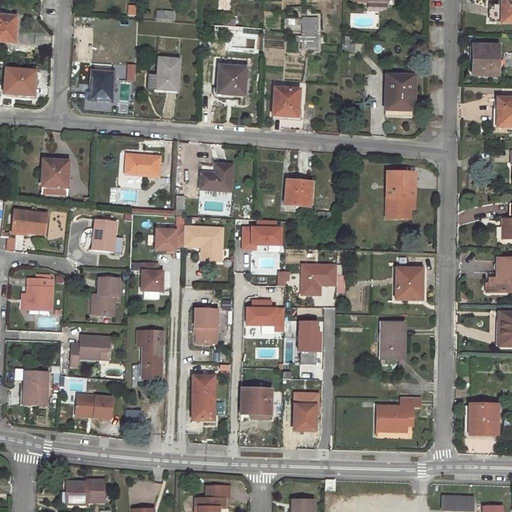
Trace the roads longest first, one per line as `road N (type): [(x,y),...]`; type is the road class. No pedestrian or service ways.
road 1 (residential): [(450,151),(57,122)]
road 2 (residential): [(450,151),(443,467)]
road 3 (tertiary): [(260,465),(30,444)]
road 4 (unknown): [(239,464),(246,275)]
road 5 (tertiary): [(443,467),(260,465)]
road 6 (residential): [(452,0),(450,151)]
road 7 (residential): [(65,0),(57,122)]
